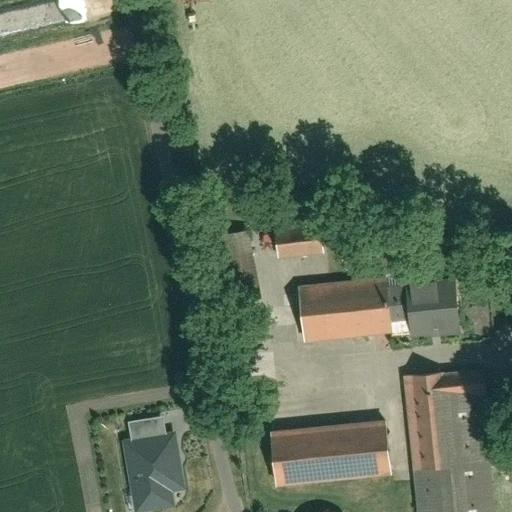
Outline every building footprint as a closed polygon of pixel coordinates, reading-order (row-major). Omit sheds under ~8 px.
[(332,223),(279,228),(282,255),(335,250),(332,223)] [(422,332),(471,327),(466,276),(416,281),(420,319),(422,332)] [(396,277),(307,286),(313,338),(402,328),(401,321),(397,283),(396,277)] [(397,283),(401,321),(420,319),(416,281),(397,283)] [(499,371),(418,377),(427,511),(501,511),(493,395),(500,394),(499,371)] [(174,414),(138,420),(141,437),(177,431),(174,414)] [(396,421),(281,432),(286,483),(401,471),(396,421)] [(141,437),(132,438),(144,509),(180,502),(178,487),(193,484),(184,429),(177,431),(141,437)]
